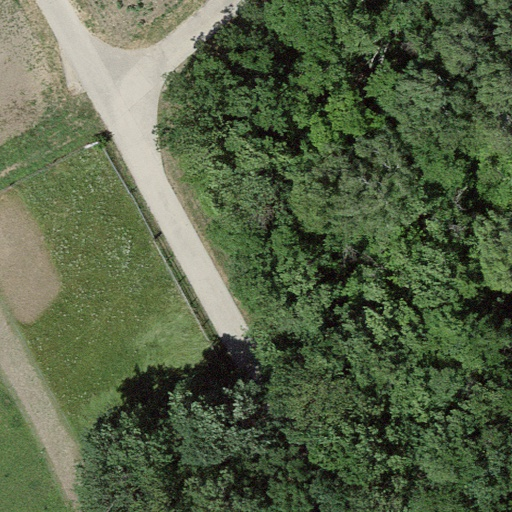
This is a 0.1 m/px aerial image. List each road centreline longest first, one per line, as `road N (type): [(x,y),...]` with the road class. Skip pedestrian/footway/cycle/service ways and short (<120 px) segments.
road 1 (track): [(332,511),(55,0)]
road 2 (track): [(234,0),(115,109),(0,170)]
